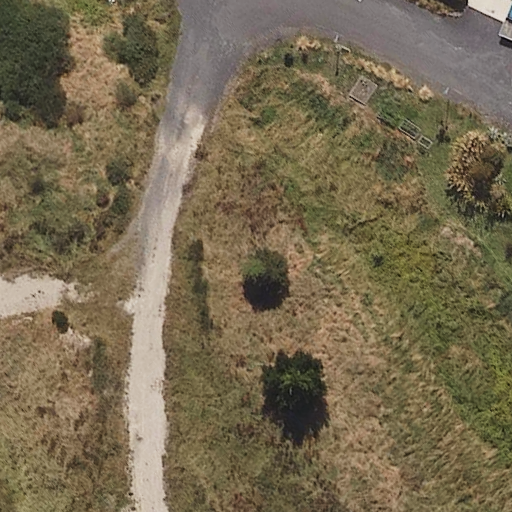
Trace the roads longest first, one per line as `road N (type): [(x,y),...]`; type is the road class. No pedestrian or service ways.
road 1 (track): [(229,0),(180,115),(152,459),(167,511)]
road 2 (residential): [(232,0),(468,115)]
